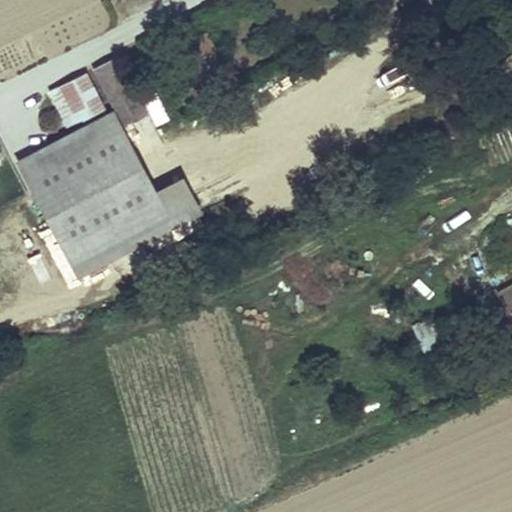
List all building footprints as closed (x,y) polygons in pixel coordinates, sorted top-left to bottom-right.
[(116,57),(94,69),(112,104),(134,93),(116,57)] [(85,72),(49,90),(68,126),(104,109),(85,72)] [(374,106),(400,95),(395,82),(369,93),(374,106)] [(140,105),(134,93),(112,104),(118,117),(140,105)] [(153,124),(169,120),(161,94),(145,99),(153,124)] [(114,117),(19,164),(33,193),(128,145),(114,117)] [(128,145),(33,193),(77,281),(199,220),(182,186),(155,199),(128,145)]
